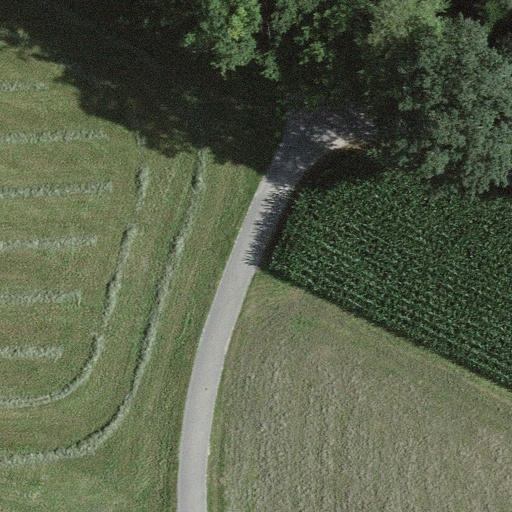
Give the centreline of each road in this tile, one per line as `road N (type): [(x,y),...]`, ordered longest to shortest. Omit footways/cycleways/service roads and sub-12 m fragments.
road 1 (track): [(335,80),(251,240),(222,317),(201,398),(192,511)]
road 2 (track): [(511,179),(335,80)]
road 3 (track): [(189,0),(335,80)]
